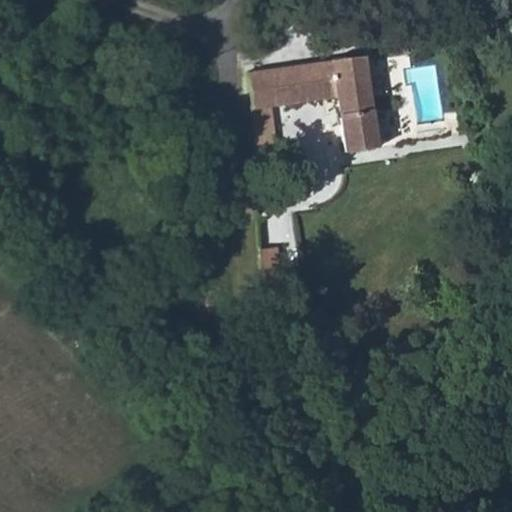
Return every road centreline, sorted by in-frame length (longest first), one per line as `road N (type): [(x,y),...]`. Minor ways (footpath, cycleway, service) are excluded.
road 1 (unclassified): [(232,0),(226,95),(255,341),(326,511)]
road 2 (track): [(511,500),(306,463)]
